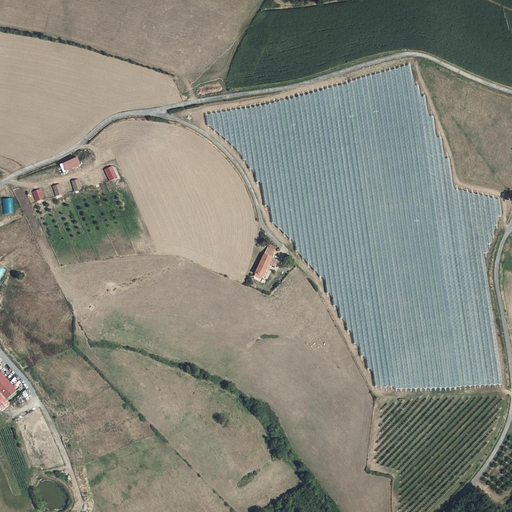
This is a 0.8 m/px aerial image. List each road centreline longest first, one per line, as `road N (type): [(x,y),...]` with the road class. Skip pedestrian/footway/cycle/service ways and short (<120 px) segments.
road 1 (unclassified): [(511,93),(406,54),(275,90),(119,116),(0,186)]
road 2 (unclassified): [(511,226),(496,276),(511,375)]
road 3 (unclassified): [(511,409),(483,471),(445,511)]
